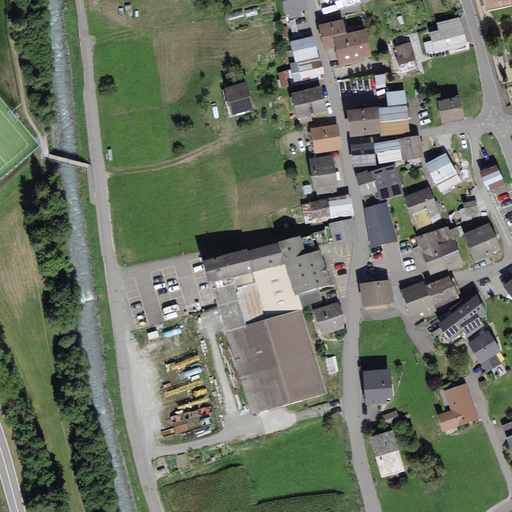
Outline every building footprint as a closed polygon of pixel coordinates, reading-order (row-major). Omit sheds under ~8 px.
[(300,0),(275,0),(279,16),(283,16),(284,21),(299,18),(298,13),(303,13),(300,0)] [(330,0),(334,14),(373,3),(372,0),(330,0)] [(511,0),(475,0),(478,10),(511,3),(511,0)] [(436,23),(438,29),(428,32),(434,53),(468,44),(460,16),(436,23)] [(336,23),(317,27),(323,53),(327,52),(332,70),(365,64),(359,33),(339,36),(336,23)] [(309,39),(285,44),(289,64),(314,59),(309,39)] [(392,49),(399,77),(419,72),(412,44),(392,49)] [(315,59),(286,66),(291,87),(320,81),(315,59)] [(385,83),(386,75),(375,76),(376,84),(385,83)] [(250,109),(244,83),(219,89),(226,115),(250,109)] [(322,116),(316,89),(283,97),(290,124),(322,116)] [(402,92),(382,95),(384,108),(404,106),(402,92)] [(457,99),(432,104),(436,126),(461,122),(457,99)] [(404,108),(372,110),(375,136),(376,138),(407,134),(404,108)] [(375,136),(372,110),(340,114),(343,140),(375,136)] [(333,127),(306,131),(310,155),(337,151),(333,127)] [(415,138),(394,141),(398,163),(420,160),(415,138)] [(371,146),(374,167),(395,164),(392,142),(371,146)] [(347,148),(350,170),(372,167),(369,145),(347,148)] [(422,167),(437,195),(459,183),(444,155),(422,167)] [(336,193),(331,158),(306,162),(312,197),(336,193)] [(501,187),(494,167),(481,172),(489,191),(501,187)] [(392,168),(352,177),(357,198),(372,194),(375,204),(399,198),(392,168)] [(402,200),(414,231),(441,221),(429,189),(402,200)] [(324,200),(327,221),(350,217),(347,197),(324,200)] [(322,201),(303,205),(307,227),(326,223),(322,201)] [(477,210),(475,202),(466,204),(468,212),(477,210)] [(385,204),(363,209),(368,249),(396,243),(385,204)] [(347,223),(323,227),(327,248),(351,243),(347,223)] [(496,252),(485,226),(459,238),(470,264),(496,252)] [(445,228),(412,240),(427,276),(443,271),(444,273),(461,265),(451,243),(458,241),(453,230),(446,232),(445,228)] [(295,240),(193,265),(199,288),(227,281),(241,326),(321,304),(318,291),(327,289),(315,253),(300,257),(295,240)] [(445,278),(422,288),(431,311),(455,301),(451,292),(457,290),(452,279),(447,281),(445,278)] [(511,280),(500,290),(511,306),(511,280)] [(358,287),(361,312),(390,308),(387,283),(358,287)] [(430,312),(419,283),(397,292),(408,321),(430,312)] [(472,295),(461,302),(465,308),(468,306),(474,314),(482,308),(472,295)] [(335,303),(309,312),(317,337),(343,328),(335,303)] [(459,303),(434,319),(447,344),(459,337),(462,341),(479,329),(468,312),(465,314),(459,303)] [(325,395),(301,312),(225,334),(248,416),(325,395)] [(484,334),(463,348),(475,368),(479,366),(483,374),(498,365),(493,357),(497,354),(484,334)] [(392,402),(389,373),(357,377),(360,405),(392,402)] [(463,386),(441,394),(447,413),(433,418),(439,435),(476,421),(463,386)] [(379,418),(384,429),(399,424),(394,412),(379,418)] [(511,424),(500,428),(511,462),(511,424)] [(403,473),(391,433),(365,441),(377,480),(403,473)]
